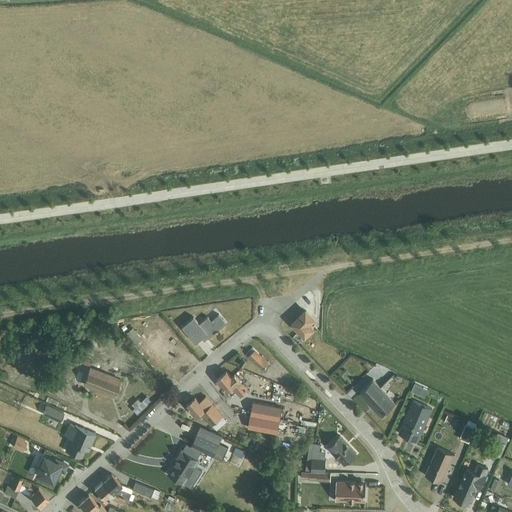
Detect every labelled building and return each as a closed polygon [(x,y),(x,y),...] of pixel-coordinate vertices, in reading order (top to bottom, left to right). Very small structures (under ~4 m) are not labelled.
[(306,309),(292,322),(305,335),(315,326),(311,322),(315,318),(306,309)] [(194,315),(182,326),(196,342),(205,334),(207,338),(226,321),(219,313),(212,319),(208,315),(199,322),(194,315)] [(132,326),(126,331),(135,343),(142,338),(132,326)] [(160,331),(145,344),(153,354),(160,351),(170,362),(177,356),(164,340),(166,338),(160,331)] [(253,346),(246,353),(262,369),(269,361),(269,360),(268,361),(253,346)] [(83,355),(81,362),(89,365),(92,359),(83,355)] [(63,358),(61,363),(72,368),(74,361),(63,358)] [(80,364),(73,379),(114,394),(120,378),(108,374),(109,371),(102,369),(101,373),(89,368),(80,364)] [(227,370),(217,378),(227,390),(232,386),(240,395),(248,389),(235,373),(232,376),(227,370)] [(374,378),(360,392),(382,415),(396,401),(374,378)] [(415,383),(411,390),(425,396),(428,389),(415,383)] [(444,393),(440,402),(446,405),(450,396),(444,393)] [(195,396),(187,404),(197,416),(201,413),(211,424),(212,423),(217,429),(227,420),(222,415),(223,414),(206,395),(199,401),(195,396)] [(414,399),(399,432),(418,440),(432,407),(431,407),(433,403),(416,396),(414,399)] [(253,400),(251,414),(263,416),(280,419),(282,406),(253,400)] [(46,404),(42,413),(60,421),(64,411),(46,404)] [(250,414),(247,426),(277,432),(279,420),(250,414)] [(466,423),(459,438),(469,442),(477,423),(469,419),(467,423),(466,423)] [(65,431),(64,434),(68,436),(68,437),(67,440),(68,440),(64,448),(81,456),(85,447),(87,449),(95,432),(75,423),(74,424),(69,422),(65,431)] [(197,432),(220,442),(223,434),(201,424),(197,432)] [(496,433),(488,451),(501,456),(509,436),(498,431),(497,434),(496,433)] [(220,442),(197,432),(191,445),(187,442),(183,448),(182,448),(177,455),(179,456),(169,472),(184,482),(185,481),(192,485),(202,468),(196,464),(199,458),(197,457),(200,449),(204,451),(213,455),(220,442)] [(18,434),(13,445),(22,449),(27,441),(24,440),(25,438),(18,434)] [(340,434),(327,446),(344,464),(357,453),(340,434)] [(314,442),(313,458),(312,471),(325,471),(326,458),(325,458),(325,450),(320,450),(321,443),(319,442),(318,442),(314,442)] [(438,446),(425,474),(442,481),(451,461),(452,461),(455,453),(438,446)] [(38,464),(35,472),(52,480),(55,474),(58,476),(61,469),(64,470),(67,463),(54,457),(54,458),(43,453),(42,455),(37,464),(38,464)] [(467,467),(454,496),(470,503),(477,488),(480,489),(489,467),(477,462),(474,470),(467,467)] [(302,470),(301,478),(309,478),(309,479),(330,480),(331,471),(325,471),(302,470)] [(113,492),(129,498),(132,499),(134,494),(131,492),(132,488),(158,498),(160,490),(135,480),(132,487),(122,484),(111,472),(102,480),(113,492)] [(7,484),(3,491),(8,493),(6,497),(13,500),(18,489),(29,493),(40,505),(49,496),(38,485),(14,474),(9,485),(7,484)] [(113,492),(102,480),(94,487),(100,492),(99,493),(105,500),(109,497),(122,503),(123,500),(128,502),(129,498),(113,492)] [(337,480),(336,499),(366,501),(366,481),(337,480)] [(487,489),(483,500),(485,501),(494,499),(492,494),(490,494),(492,492),(487,489)] [(88,492),(78,501),(84,507),(85,510),(88,511),(90,511),(94,510),(95,511),(123,511),(114,508),(114,507),(109,506),(108,511),(100,503),(99,504),(88,492)] [(481,500),(478,506),(487,509),(488,505),(486,504),(487,502),(485,501),(483,500),(481,500)]
